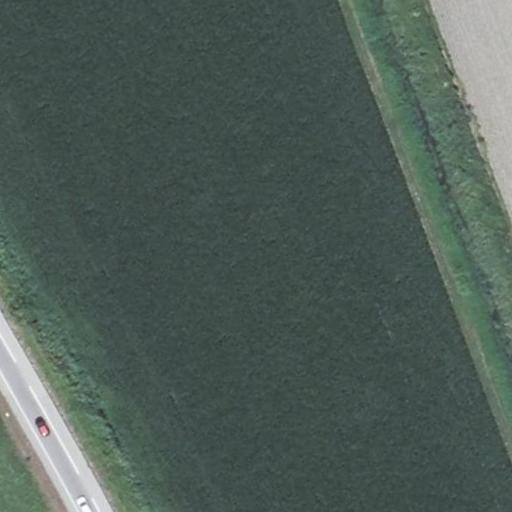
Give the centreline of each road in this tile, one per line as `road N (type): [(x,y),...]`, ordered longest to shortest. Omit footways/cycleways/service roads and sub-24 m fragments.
road 1 (track): [(339,0),(511,466)]
road 2 (motorway): [(86,511),(0,354)]
